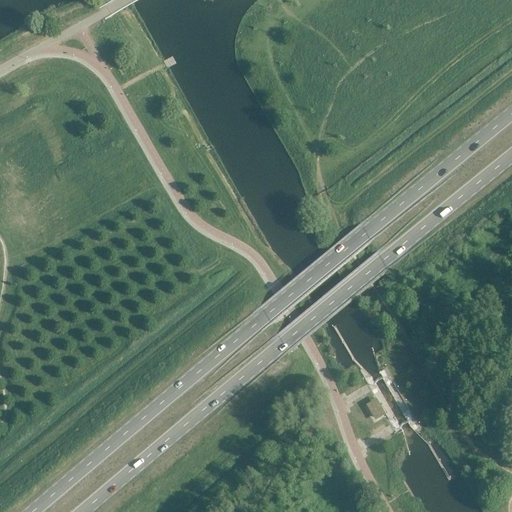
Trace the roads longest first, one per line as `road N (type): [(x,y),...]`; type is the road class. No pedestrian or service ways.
road 1 (trunk): [(511,114),(33,511)]
road 2 (trunk): [(82,511),(511,156)]
